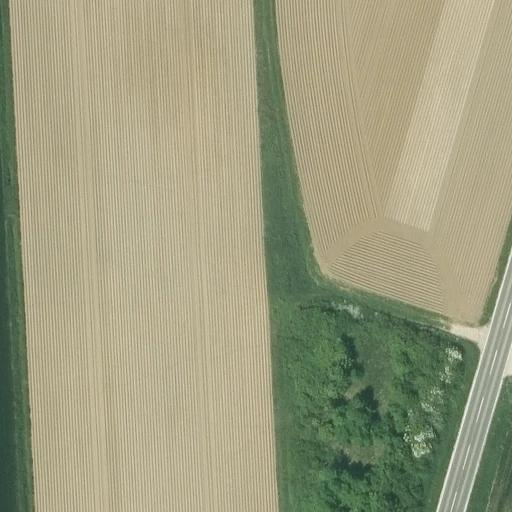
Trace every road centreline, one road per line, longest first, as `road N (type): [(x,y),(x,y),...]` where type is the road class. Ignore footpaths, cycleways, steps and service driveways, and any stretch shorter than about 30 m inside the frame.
road 1 (track): [(183,245),(500,343)]
road 2 (track): [(306,283),(270,0)]
road 3 (secondary): [(452,511),(511,301)]
